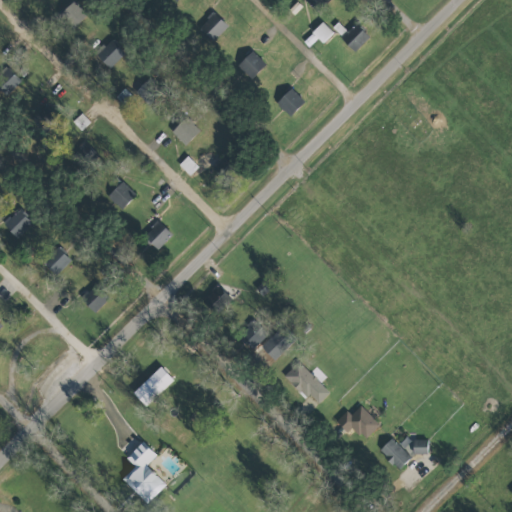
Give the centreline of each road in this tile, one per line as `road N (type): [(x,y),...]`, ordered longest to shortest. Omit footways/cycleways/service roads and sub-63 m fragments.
road 1 (residential): [(0,457),(460,0)]
road 2 (residential): [(372,511),(0,138)]
road 3 (residential): [(120,0),(292,171)]
road 4 (residential): [(111,511),(0,401)]
road 5 (residential): [(423,511),(511,423)]
